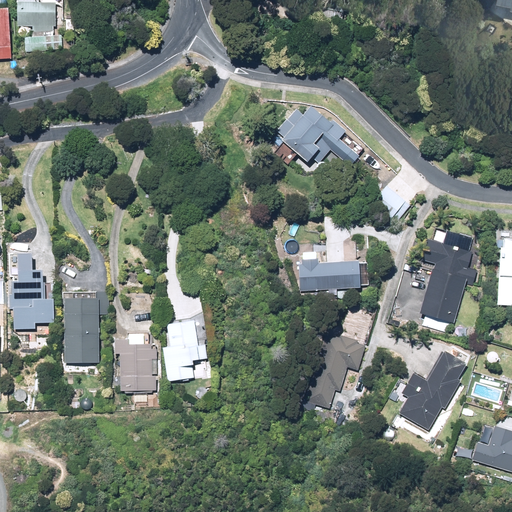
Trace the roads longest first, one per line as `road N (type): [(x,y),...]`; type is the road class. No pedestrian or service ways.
road 1 (residential): [(511,195),(446,184),(341,87),(240,67),(179,26)]
road 2 (residential): [(0,109),(131,71),(179,26)]
